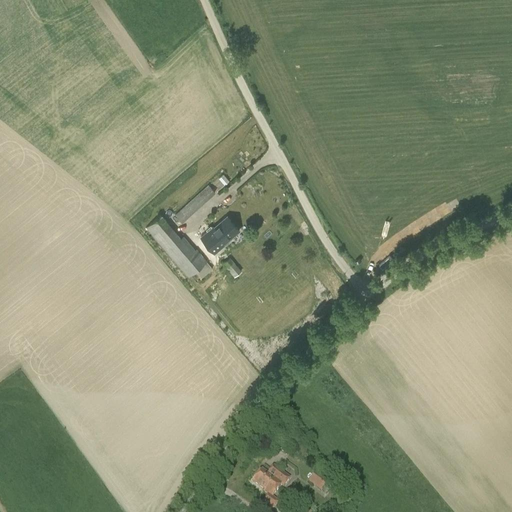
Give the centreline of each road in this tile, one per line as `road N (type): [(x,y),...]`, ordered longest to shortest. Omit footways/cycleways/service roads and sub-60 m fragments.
road 1 (unclassified): [(365,295),(320,233),(203,0)]
road 2 (unclassified): [(184,511),(278,385),(365,295)]
road 3 (unclassified): [(365,295),(442,244),(511,213)]
